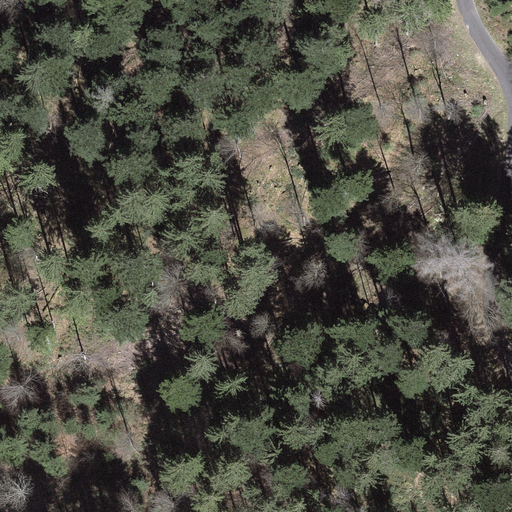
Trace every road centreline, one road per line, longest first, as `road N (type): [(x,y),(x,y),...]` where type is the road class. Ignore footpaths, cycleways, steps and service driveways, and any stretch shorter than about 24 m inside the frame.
road 1 (track): [(511,358),(486,312),(485,260),(511,145)]
road 2 (track): [(511,110),(503,74),(470,27),(462,0)]
